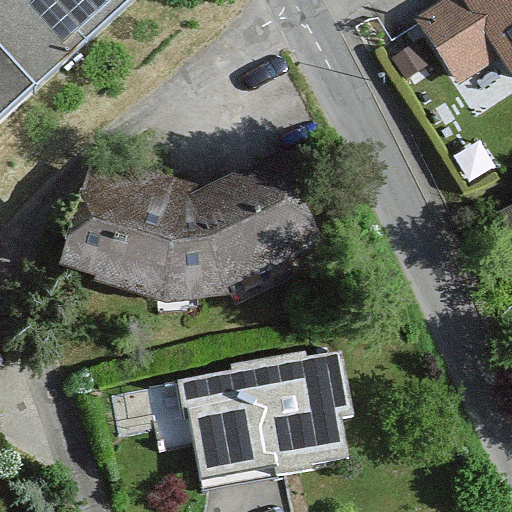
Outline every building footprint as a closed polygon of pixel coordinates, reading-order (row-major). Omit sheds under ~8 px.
[(0,0),(0,119),(132,0),(0,0)] [(511,0),(459,0),(425,21),(478,107),(511,86),(511,0)] [(194,185),(107,155),(70,261),(171,297),(328,247),(289,151),(194,185)] [(511,199),(502,204),(511,226),(511,199)] [(0,340),(0,373),(16,361),(0,340)] [(340,361),(176,381),(189,491),(353,470),(340,361)]
